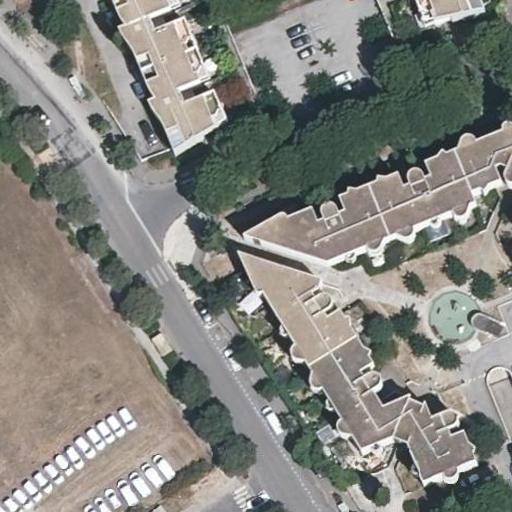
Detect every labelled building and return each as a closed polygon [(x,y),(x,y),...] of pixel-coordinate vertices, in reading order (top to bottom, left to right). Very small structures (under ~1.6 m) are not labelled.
[(116,0),(117,1),(117,4),(119,11),(120,17),(123,30),(126,37),(133,49),(133,50),(136,49),(140,58),(144,69),(146,76),(148,81),(149,87),(150,92),(151,96),(152,101),(154,107),(162,124),(165,122),(178,156),(222,132),(220,126),(225,113),(220,100),(197,108),(191,94),(205,88),(202,82),(208,71),(202,56),(194,59),(190,51),(196,39),(191,27),(169,35),(162,20),(175,14),(172,6),(175,0),(116,0)] [(417,0),(419,4),(432,9),(433,16),(481,5),(479,0),(417,0)] [(499,132),(500,134),(511,128),(502,124),(500,124),(499,126),(498,128),(498,129),(499,131),(499,132)] [(314,226),(308,213),(264,231),(259,247),(322,274),(335,269),(346,264),(360,258),(379,251),(391,246),(412,237),(424,232),(435,228),(448,222),(465,215),(471,213),(467,201),(498,190),(493,177),(489,168),(500,165),(511,168),(511,128),(500,134),(478,143),(454,153),(421,167),(426,180),(431,191),(404,202),(399,191),(393,178),(335,201),(341,216),(345,226),(318,237),(314,226)] [(471,137),(454,153),(478,143),(477,142),(477,141),(476,140),(476,139),(475,138),(473,137),(472,137),(471,137)] [(511,178),(511,168),(500,165),(489,168),(493,177),(500,175),(511,178)] [(426,180),(399,191),(404,202),(431,191),(426,180)] [(455,227),(465,215),(448,222),(449,224),(452,226),(455,227)] [(341,216),(314,226),(318,237),(345,226),(341,216)] [(435,231),(435,228),(424,232),(426,236),(428,236),(431,236),(434,235),(435,233),(435,231)] [(259,247),(264,231),(254,235),(251,244),(259,247)] [(413,238),(412,237),(391,246),(409,246),(412,245),(412,243),(413,241),(413,240),(413,238)] [(366,263),(379,251),(360,258),(361,261),(362,262),(363,263),(365,264),(366,263)] [(243,261),(248,269),(253,258),(246,255),(243,261)] [(336,317),(325,324),(316,329),(300,305),(310,299),(315,296),(319,286),(253,258),(248,269),(256,282),(265,295),(297,347),(306,361),(344,422),(354,437),(364,453),(396,442),(398,436),(413,442),(410,448),(411,450),(418,465),(422,476),(426,485),(444,478),(458,473),(479,465),(468,435),(457,439),(447,443),(439,426),(431,404),(428,412),(413,404),(416,400),(414,400),(380,412),(370,415),(348,383),(358,377),(370,369),(336,317)] [(347,267),(346,264),(335,269),(336,270),(338,272),(341,272),(344,271),(346,269),(347,267)] [(264,296),(265,295),(256,282),(256,284),(256,285),(256,287),(255,288),(256,290),(257,292),(258,294),(259,295),(260,295),(263,296),(264,296)] [(325,324),(310,299),(300,305),(316,329),(325,324)] [(163,334),(153,340),(164,357),(174,351),(163,334)] [(305,361),(306,361),(297,347),(296,350),(295,353),(296,358),(298,359),(300,361),(305,361)] [(380,412),(358,377),(348,383),(370,415),(380,412)] [(452,421),(439,426),(447,443),(457,439),(455,433),(460,431),(461,430),(463,429),(463,427),(464,426),(464,424),(463,423),(463,422),(461,420),(460,419),(459,419),(457,420),(452,421)] [(353,437),(354,437),(344,422),(343,423),(343,425),(342,427),(342,428),(342,430),(342,431),(342,433),(343,435),(344,436),(346,437),(347,438),(350,438),(352,438),(353,437)] [(396,442),(410,448),(413,442),(398,436),(396,442)] [(420,477),(422,476),(418,465),(415,467),(414,468),(414,470),(414,472),(415,474),(417,476),(419,477),(420,477)] [(458,475),(458,473),(444,478),(447,481),(448,481),(451,481),(453,481),(457,478),(458,475)] [(163,502),(149,511),(163,511),(168,509),(163,502)]
